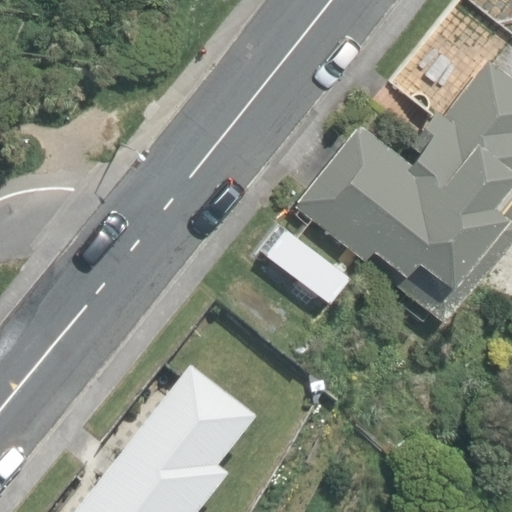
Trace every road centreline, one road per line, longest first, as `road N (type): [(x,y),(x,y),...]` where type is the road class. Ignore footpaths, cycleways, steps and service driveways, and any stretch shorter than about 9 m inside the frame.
road 1 (residential): [(155,220),(333,0)]
road 2 (residential): [(0,406),(155,220)]
road 3 (unclassified): [(155,220),(43,207),(0,225)]
